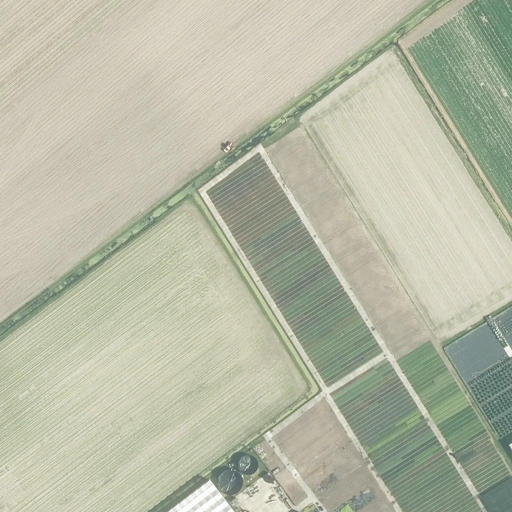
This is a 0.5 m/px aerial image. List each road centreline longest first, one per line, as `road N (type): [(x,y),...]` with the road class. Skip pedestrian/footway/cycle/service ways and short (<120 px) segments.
road 1 (track): [(326,391),(201,191),(258,148),(387,353)]
road 2 (track): [(400,511),(326,391),(387,353),(486,511)]
road 3 (track): [(0,145),(177,0)]
